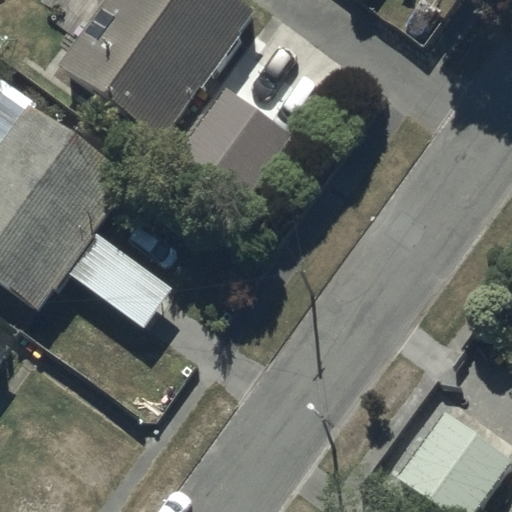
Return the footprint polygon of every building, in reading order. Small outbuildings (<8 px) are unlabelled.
[(217,0),(126,0),(64,83),(165,160),(261,33),(217,0)] [(299,153),(231,103),(181,171),(249,221),(299,153)] [(0,293),(48,328),(74,291),(150,345),(178,306),(102,252),(139,200),(35,126),(0,175),(0,293)] [(0,361),(0,392),(15,372),(0,361)] [(511,470),(449,425),(400,494),(425,511),(490,511),(511,481),(511,470)]
